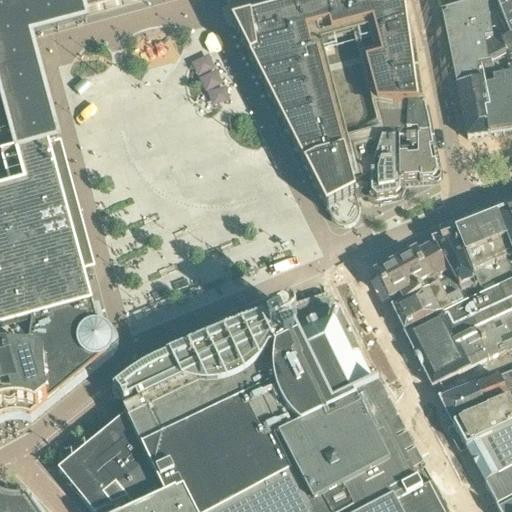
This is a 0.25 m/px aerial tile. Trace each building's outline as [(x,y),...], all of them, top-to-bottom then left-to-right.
[(0,0),(0,76),(0,78),(0,77),(0,86),(18,154),(48,146),(49,148),(59,145),(44,90),(34,56),(90,41),(87,27),(86,24),(82,8),(48,17),(45,15),(43,9),(16,16),(9,11),(5,0),(0,0)] [(226,0),(227,7),(256,0),(5,0),(9,11),(16,16),(43,9),(45,15),(48,17),(82,8),(84,15),(98,11),(137,0),(226,0)] [(235,29),(232,29),(233,31),(240,45),(241,47),(249,63),(250,65),(259,81),(259,83),(268,100),(269,101),(277,118),(278,119),(286,136),(287,138),(296,154),(296,156),(305,172),(332,226),(333,225),(335,227),(336,228),(337,229),(338,230),(340,231),(342,231),(344,232),(346,232),(348,231),(350,231),(352,230),(354,229),(355,227),(357,225),(358,223),(359,221),(359,219),(359,217),(359,215),(356,205),(355,200),(371,195),(371,201),(376,206),(396,202),(401,197),(401,188),(420,187),(434,186),(438,181),(432,148),(425,111),(424,110),(425,109),(418,56),(402,0),(339,0),(246,26),(235,29)] [(511,0),(494,0),(510,39),(511,38),(511,0)] [(443,25),(456,91),(481,84),(476,63),(487,61),(485,47),(484,43),(492,42),(486,3),(485,4),(449,14),(450,18),(446,22),(442,23),(442,25),(443,25)] [(481,84),(456,91),(467,143),(490,140),(486,115),(490,114),(485,90),(493,88),(492,83),(495,82),(493,76),(508,68),(511,65),(511,38),(510,39),(502,44),(500,39),(485,47),(487,61),(476,63),(481,84)] [(511,87),(509,73),(508,68),(493,76),(495,82),(492,83),(493,88),(485,90),(490,114),(486,115),(490,140),(511,136),(511,87)] [(0,77),(0,78),(0,76),(0,158),(1,159),(18,154),(0,86),(0,77)] [(0,333),(93,308),(72,232),(49,148),(48,146),(18,154),(1,159),(10,190),(0,192),(0,333)] [(511,353),(511,215),(498,220),(457,236),(478,288),(477,289),(481,300),(511,286),(511,316),(480,331),(482,336),(477,338),(488,363),(489,364),(511,353)] [(465,308),(481,300),(477,289),(475,290),(473,285),(474,285),(455,241),(456,241),(455,240),(454,241),(452,238),(435,245),(435,248),(451,281),(465,308)] [(392,312),(393,313),(451,281),(435,248),(434,248),(435,249),(416,259),(382,277),(380,287),(390,305),(391,305),(394,311),(392,312)] [(450,313),(454,314),(465,308),(451,281),(393,313),(404,336),(450,313)] [(439,388),(488,363),(477,338),(482,336),(480,331),(511,316),(511,286),(481,300),(465,308),(454,314),(406,339),(405,339),(406,341),(409,347),(410,349),(413,354),(413,355),(414,357),(413,357),(415,361),(416,360),(422,371),(420,371),(422,375),(423,374),(424,377),(424,376),(427,382),(428,384),(431,390),(432,392),(439,388)] [(61,474),(59,476),(60,478),(71,490),(72,491),(82,505),(88,511),(110,511),(111,511),(127,505),(126,503),(122,495),(134,485),(143,498),(149,495),(155,508),(147,511),(441,511),(433,495),(379,394),(378,392),(375,393),(361,365),(341,322),(340,322),(332,319),(332,320),(330,321),(329,318),(328,316),(327,315),(328,314),(329,313),(330,312),(331,311),(331,309),(331,308),(330,307),(330,305),(329,304),(328,304),(326,303),(325,303),(324,303),(322,303),(292,315),(270,324),(273,333),(269,334),(265,326),(229,339),(184,358),(171,363),(165,366),(158,368),(152,371),(146,375),(140,378),(135,382),(129,386),(116,396),(119,400),(122,404),(122,405),(125,411),(128,409),(132,416),(126,421),(112,432),(99,443),(73,464),(61,474)] [(93,308),(0,333),(0,422),(2,422),(6,421),(10,420),(14,419),(18,419),(22,420),(26,421),(30,422),(107,359),(109,357),(110,356),(111,354),(112,352),(112,350),(112,348),(112,347),(112,344),(112,342),(111,339),(110,338),(109,336),(107,335),(105,333),(103,332),(101,331),(99,331),(93,308)] [(440,405),(453,430),(511,407),(511,377),(462,397),(443,404),(440,405)] [(453,430),(468,457),(511,434),(511,407),(453,430),(453,431),(453,430)] [(511,434),(468,457),(483,485),(484,484),(511,469),(511,434)] [(496,511),(511,503),(511,473),(485,488),(497,511),(496,511)] [(0,511),(33,511),(26,501),(23,501),(20,502),(17,502),(12,502),(11,502),(7,501),(4,500),(0,498),(0,511)] [(511,511),(511,503),(496,511),(511,511)]
